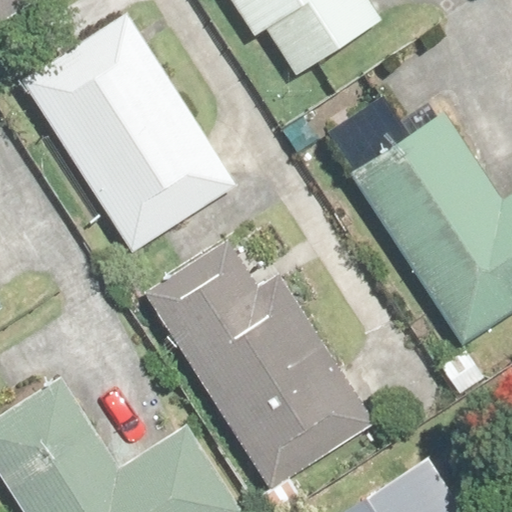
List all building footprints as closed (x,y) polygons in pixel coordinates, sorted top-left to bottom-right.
[(273,33),(304,78),(388,20),(373,0),(218,0),(251,48),(273,33)] [(175,51),(148,6),(73,51),(77,58),(31,85),(133,256),(239,194),(160,60),(175,51)] [(511,200),(503,207),(447,121),(357,179),(465,345),(511,314),(511,200)] [(370,429),(248,236),(149,299),(271,492),(370,429)] [(122,473),(68,390),(0,433),(0,477),(22,511),(239,511),(187,431),(122,473)] [(466,511),(435,461),(351,511),(466,511)]
